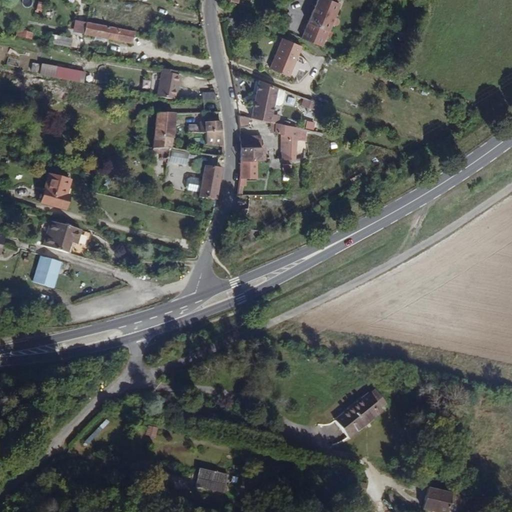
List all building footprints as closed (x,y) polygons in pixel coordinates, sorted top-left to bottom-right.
[(321,49),(340,6),(326,0),(318,0),(301,40),(321,49)] [(131,45),(133,33),(104,27),(86,23),(84,36),(131,45)] [(285,73),(299,44),(281,35),(267,64),(285,73)] [(67,48),(69,40),(50,36),(49,45),(67,48)] [(174,96),(178,71),(174,70),(160,68),(155,93),(172,96),(174,96)] [(270,123),(274,105),(278,88),(259,80),(250,120),(270,123)] [(284,103),(285,94),(285,91),(278,88),(274,105),(280,107),(284,103)] [(311,108),(312,102),(305,99),(303,106),(311,108)] [(169,152),(174,114),(154,114),(149,150),(169,152)] [(222,148),(219,127),(218,121),(198,123),(199,127),(187,128),(188,135),(204,134),(206,151),(222,150),(222,148)] [(292,161),(293,136),(293,128),(279,125),(279,134),(283,136),(281,161),(292,161)] [(260,160),(261,145),(259,142),(259,136),(239,136),(240,151),(239,162),(255,162),(255,160),(260,160)] [(255,178),(255,162),(239,162),(238,177),(255,178)] [(216,197),(220,169),(203,166),(198,197),(215,199),(216,197)] [(62,194),(66,180),(45,174),(37,201),(62,208),(66,195),(62,194)] [(71,243),(75,228),(45,219),(36,244),(62,252),(65,241),(71,243)] [(54,262),(32,256),(31,260),(53,267),(54,262)] [(47,288),(53,267),(31,260),(25,281),(47,288)] [(344,437),(376,408),(374,407),(380,401),(368,388),(362,394),(361,392),(329,422),(344,437)] [(482,492),(425,482),(422,505),(446,509),(448,497),(480,502),(482,492)] [(371,493),(372,489),(357,485),(356,491),(371,493)] [(462,511),(478,511),(480,502),(448,497),(446,509),(462,511)]
